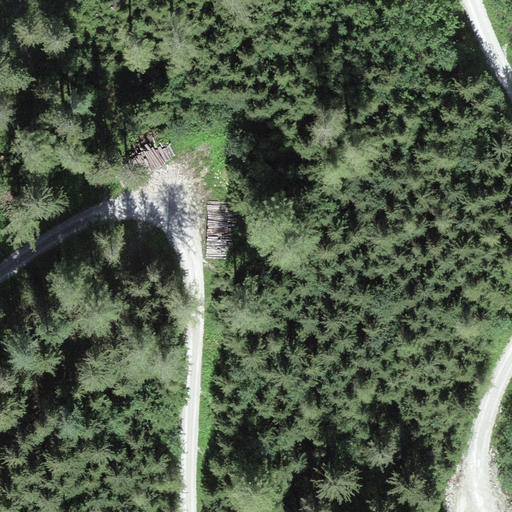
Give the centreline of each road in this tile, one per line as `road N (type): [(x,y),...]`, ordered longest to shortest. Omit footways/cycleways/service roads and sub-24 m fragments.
road 1 (track): [(188,511),(199,305),(183,239),(149,214),(92,217),(0,282)]
road 2 (track): [(511,353),(486,387),(473,499),(480,511)]
